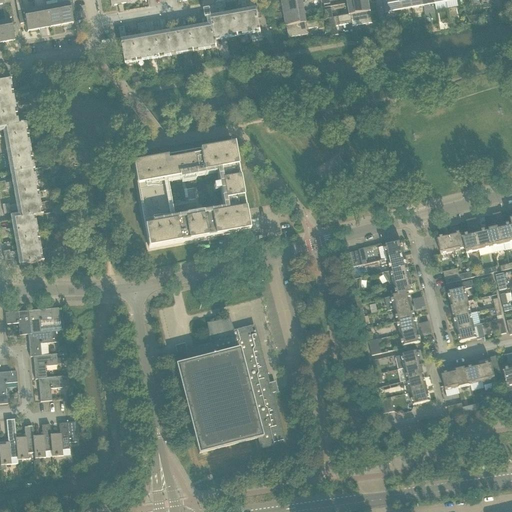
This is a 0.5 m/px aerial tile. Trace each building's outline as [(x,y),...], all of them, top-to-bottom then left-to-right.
[(123,43),(122,43),(122,44),(126,65),(127,65),(127,64),(137,63),(138,63),(138,62),(148,60),(148,61),(149,61),(149,60),(160,58),(160,59),(160,58),(171,57),(171,56),(182,55),(183,55),(183,54),(193,53),(194,53),(194,52),(199,52),(205,51),(205,50),(216,49),(217,49),(217,45),(217,43),(216,43),(216,41),(226,39),(226,40),(227,39),(238,37),(238,38),(238,37),(249,35),(249,36),(250,35),(260,33),(260,34),(261,34),(257,12),(256,12),(256,13),(248,14),(246,4),(248,4),(248,2),(247,0),(238,0),(238,1),(239,6),(241,5),(243,15),(235,17),(235,16),(234,16),(234,17),(226,18),(224,8),(226,8),(225,3),(225,2),(216,3),(216,5),(217,10),(219,9),(221,19),(212,20),(210,9),(204,10),(204,14),(206,20),(203,24),(204,27),(201,27),(195,28),(167,33),(168,36),(157,38),(156,37),(156,38),(147,40),(147,37),(146,30),(147,29),(146,23),(137,25),(138,31),(141,31),(142,38),(142,40),(134,42),(134,41),(133,41),(133,42),(123,44),(123,43)] [(282,4),(281,4),(281,5),(282,5),(283,13),(284,15),(304,12),(302,1),(303,1),(302,0),(282,4)] [(348,4),(349,15),(370,11),(368,1),(368,0),(347,4),(347,5),(348,4)] [(382,0),(385,13),(390,13),(390,12),(400,10),(400,11),(401,11),(398,0),(382,0)] [(398,0),(401,11),(401,10),(411,9),(412,9),(412,8),(410,0),(398,0)] [(410,0),(412,8),(423,6),(423,7),(421,0),(410,0)] [(58,5),(57,5),(61,26),(62,26),(61,25),(71,24),(72,24),(72,23),(73,23),(69,3),(68,3),(68,4),(58,5)] [(46,7),(50,28),(50,27),(61,26),(57,5),(57,6),(47,7),(46,7)] [(35,9),(39,30),(49,28),(50,28),(46,7),(46,8),(35,10),(35,9)] [(23,12),(18,13),(18,17),(20,24),(25,23),(27,32),(27,33),(28,32),(38,30),(38,31),(39,30),(35,9),(34,9),(34,10),(24,12),(24,11),(23,11),(23,12)] [(283,13),(274,15),(274,20),(284,18),(286,27),(306,23),(304,12),(305,12),(305,11),(304,12),(284,15),(283,13)] [(350,15),(333,18),(335,27),(336,27),(340,26),(348,24),(349,22),(351,22),(351,24),(352,27),(372,23),(370,12),(370,11),(349,15),(350,15)] [(332,18),(328,19),(332,36),(338,35),(336,27),(335,27),(333,18),(332,18)] [(0,30),(2,44),(3,44),(3,43),(13,41),(13,42),(14,41),(10,20),(9,20),(9,21),(0,22),(0,30)] [(306,23),(286,27),(285,27),(286,27),(288,38),(308,35),(307,29),(318,27),(319,30),(324,29),(322,20),(306,23)] [(21,218),(18,218),(12,219),(13,220),(15,229),(5,230),(5,228),(0,229),(0,238),(6,237),(6,235),(16,234),(17,242),(17,243),(19,251),(9,253),(9,251),(2,252),(4,261),(11,260),(10,258),(19,256),(21,264),(20,265),(20,266),(43,262),(42,261),(41,261),(40,251),(40,250),(38,239),(36,228),(37,228),(36,227),(34,216),(43,215),(42,214),(41,214),(40,204),(40,203),(39,203),(38,193),(38,192),(37,192),(35,182),(36,181),(35,181),(33,170),(34,170),(34,169),(33,169),(31,159),(32,158),(31,158),(29,147),(30,147),(30,146),(29,147),(27,136),(28,136),(28,135),(27,135),(25,125),(26,125),(26,124),(18,125),(16,115),(17,114),(16,114),(14,103),(15,103),(14,102),(12,92),(13,92),(13,91),(12,91),(10,81),(11,81),(11,80),(0,81),(0,137),(0,138),(3,137),(10,174),(13,173),(15,182),(4,184),(4,182),(0,182),(0,192),(6,191),(5,189),(16,187),(17,196),(19,205),(8,206),(8,205),(2,206),(3,215),(10,213),(9,211),(20,210),(21,218)] [(233,145),(133,163),(149,249),(249,231),(237,167),(233,145)] [(511,225),(499,228),(503,245),(505,251),(511,249),(511,225),(510,218),(511,225)] [(499,228),(487,231),(491,248),(503,245),(499,228)] [(487,231),(475,234),(479,251),(491,248),(487,231)] [(461,232),(449,235),(453,252),(461,250),(465,249),(462,237),(461,232)] [(463,237),(462,237),(465,249),(467,254),(479,251),(475,234),(468,236),(463,237)] [(453,252),(449,235),(436,238),(440,255),(453,252)] [(384,247),(387,260),(404,256),(401,243),(384,247)] [(359,251),(353,253),(356,267),(362,266),(359,251)] [(353,253),(347,254),(350,268),(356,267),(353,253)] [(388,266),(390,272),(407,268),(404,256),(387,260),(380,261),(382,267),(388,266)] [(390,272),(382,274),(387,283),(388,282),(390,285),(393,284),(410,280),(407,268),(390,272)] [(443,273),(444,279),(459,275),(457,269),(443,273)] [(503,274),(495,276),(499,291),(507,290),(503,274)] [(459,275),(444,279),(446,285),(460,281),(459,275)] [(361,279),(351,282),(354,293),(358,293),(359,293),(361,292),(361,279)] [(391,297),(391,298),(413,292),(410,280),(393,284),(396,296),(391,297)] [(447,294),(450,306),(467,302),(465,290),(474,288),(472,282),(452,286),(453,292),(447,294)] [(386,303),(385,304),(386,307),(387,309),(388,309),(388,311),(394,310),(411,306),(409,297),(408,294),(391,298),(386,299),(386,302),(386,303)] [(413,299),(416,310),(425,307),(422,297),(413,299)] [(450,306),(453,319),(470,315),(467,302),(450,306)] [(394,310),(397,322),(414,319),(411,306),(394,310)] [(51,309),(28,312),(30,335),(41,334),(41,333),(40,322),(52,321),(52,319),(59,319),(58,309),(51,309)] [(5,314),(6,325),(18,324),(19,336),(27,335),(30,335),(28,312),(5,314)] [(462,316),(453,319),(456,331),(480,325),(477,313),(470,315),(462,316)] [(229,317),(227,318),(224,319),(222,320),(219,321),(217,322),(214,322),(212,323),(209,323),(206,324),(207,325),(208,324),(213,343),(186,350),(185,346),(175,349),(176,353),(167,355),(170,368),(176,366),(199,454),(257,439),(260,449),(283,443),(271,394),(275,393),(274,388),(272,383),(268,384),(253,327),(230,333),(228,328),(227,323),(230,322),(229,317)] [(397,322),(400,335),(417,331),(414,319),(397,322)] [(497,321),(500,336),(506,334),(503,320),(497,321)] [(419,323),(420,334),(430,333),(428,322),(419,323)] [(459,343),(470,341),(471,342),(484,339),(484,342),(485,341),(481,325),(480,325),(456,331),(459,343)] [(417,331),(400,335),(403,347),(420,343),(417,331)] [(30,358),(33,358),(41,356),(40,345),(58,343),(56,332),(41,333),(41,334),(30,335),(27,335),(30,358)] [(373,341),(368,342),(371,357),(381,354),(378,340),(373,341)] [(401,356),(396,358),(399,370),(404,369),(421,365),(418,352),(401,356)] [(33,358),(35,380),(46,379),(45,367),(57,366),(57,364),(56,359),(56,355),(41,356),(33,358)] [(491,363),(478,366),(482,383),(494,380),(495,383),(501,382),(498,368),(492,369),(491,363)] [(404,369),(407,381),(424,377),(421,365),(404,369)] [(478,366),(466,369),(470,386),(482,383),(478,366)] [(511,368),(502,371),(505,381),(506,388),(507,392),(511,391),(511,368)] [(466,369),(454,372),(457,389),(470,386),(466,369)] [(16,372),(0,373),(0,405),(8,404),(7,396),(6,396),(5,384),(17,383),(16,372)] [(457,389),(454,372),(441,375),(445,392),(457,389)] [(40,403),(51,402),(50,390),(62,389),(62,387),(61,381),(61,377),(46,379),(35,380),(38,380),(40,403)] [(407,381),(409,394),(427,390),(424,377),(407,381)] [(427,390),(409,394),(412,406),(430,402),(427,390)] [(391,398),(385,400),(388,414),(394,412),(391,398)] [(385,400),(379,401),(383,415),(388,414),(385,400)] [(447,408),(449,414),(463,410),(461,404),(447,408)] [(463,410),(449,414),(450,420),(464,416),(463,410)] [(435,418),(429,419),(432,431),(438,430),(435,418)] [(429,419),(423,421),(426,433),(432,431),(429,419)] [(0,443),(0,463),(0,466),(4,466),(11,465),(17,464),(17,461),(15,439),(16,439),(14,420),(6,421),(8,443),(0,443)] [(423,421),(417,422),(418,426),(420,434),(426,433),(423,421)] [(50,435),(50,436),(52,458),(62,457),(70,456),(69,450),(68,444),(72,443),(76,443),(75,433),(75,423),(72,423),(58,424),(59,435),(50,435)] [(42,436),(33,437),(32,437),(35,459),(52,458),(50,436),(50,435),(49,425),(41,426),(42,436)] [(420,434),(418,426),(412,427),(415,439),(421,438),(420,434)] [(25,438),(16,439),(15,439),(17,461),(27,460),(27,454),(33,453),(34,459),(35,459),(32,437),(33,437),(32,427),(24,428),(25,438)] [(412,427),(406,428),(409,441),(415,439),(412,427)] [(406,428),(400,430),(403,442),(409,441),(406,428)] [(403,442),(400,430),(394,431),(397,444),(403,442)]
